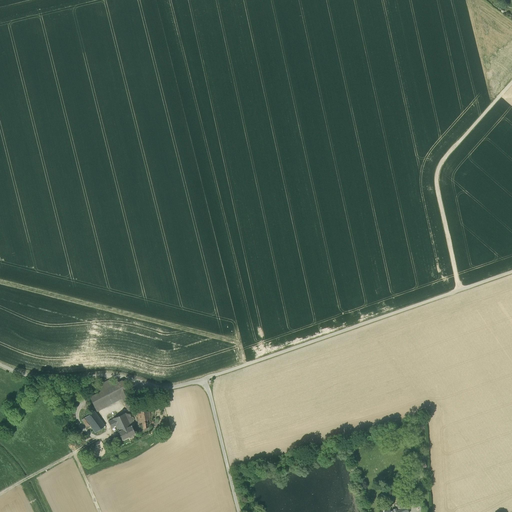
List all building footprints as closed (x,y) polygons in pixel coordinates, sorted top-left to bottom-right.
[(122,399),(123,401),(130,397),(122,380),(118,382),(116,379),(113,381),(112,381),(111,379),(97,386),(100,391),(95,394),(89,397),(94,407),(107,401),(111,399),(120,394),(122,399)] [(111,399),(113,403),(122,399),(120,394),(111,399)] [(133,402),(130,397),(123,401),(126,405),(133,402)] [(97,412),(110,405),(107,401),(94,407),(97,412)] [(135,408),(133,402),(126,405),(128,411),(135,408)] [(140,431),(151,426),(149,406),(137,407),(140,431)] [(89,425),(95,433),(106,425),(102,419),(100,420),(98,417),(100,416),(95,410),(81,420),(87,427),(89,425)] [(116,426),(118,432),(131,426),(126,414),(125,414),(113,419),(108,422),(112,428),(116,426)] [(126,414),(131,426),(132,426),(134,425),(130,415),(129,414),(126,414)] [(135,434),(132,426),(131,426),(118,432),(122,440),(135,434)] [(409,511),(407,505),(404,506),(402,502),(396,504),(398,509),(391,511),(390,510),(384,511),(409,511)]
